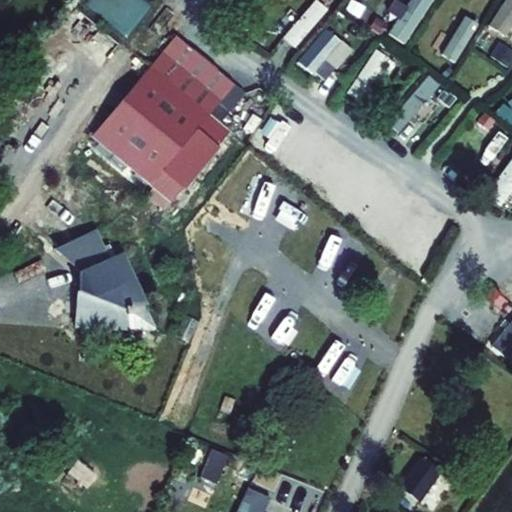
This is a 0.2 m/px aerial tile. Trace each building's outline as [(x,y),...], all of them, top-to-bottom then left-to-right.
[(298,47),(331,9),(320,0),(315,0),(285,35),(298,47)] [(407,43),(435,0),(409,0),(389,31),(407,43)] [(511,35),(511,34),(511,0),(503,0),(492,26),(511,35)] [(466,14),(443,53),(459,62),(482,23),(466,14)] [(330,27),(301,58),(323,79),(352,49),(330,27)] [(80,148),(161,216),(231,132),(209,114),(233,86),(173,37),(80,148)] [(511,158),(487,192),(511,211),(511,210),(511,158)] [(78,271),(72,330),(157,331),(123,252),(108,257),(97,229),(56,247),(54,253),(78,271)] [(400,494),(426,503),(441,462),(416,452),(400,494)]
